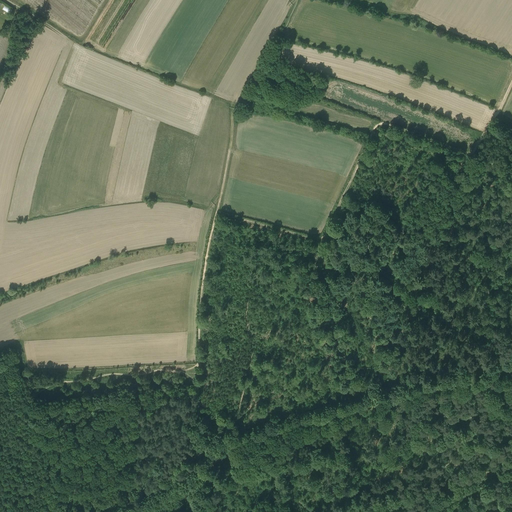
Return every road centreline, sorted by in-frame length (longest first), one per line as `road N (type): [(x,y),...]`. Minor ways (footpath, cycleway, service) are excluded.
road 1 (track): [(136,511),(196,480),(250,436),(511,363)]
road 2 (track): [(216,213),(321,238),(383,123),(511,177)]
road 3 (track): [(69,511),(29,405),(197,386)]
road 4 (track): [(216,213),(240,107),(300,0)]
road 5 (track): [(197,386),(216,213)]
